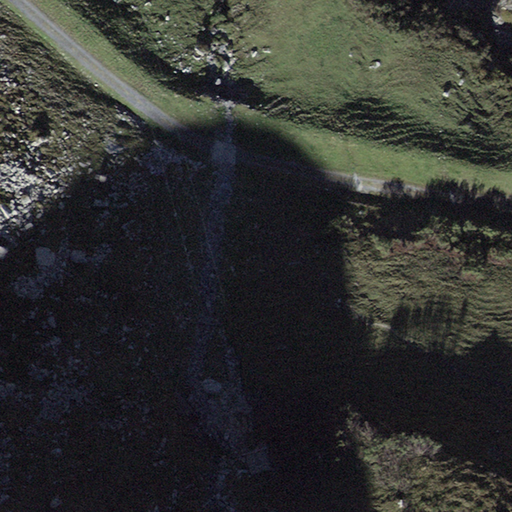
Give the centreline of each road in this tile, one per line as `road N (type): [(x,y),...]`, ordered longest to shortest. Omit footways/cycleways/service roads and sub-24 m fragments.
road 1 (track): [(17,0),(156,115),(201,144),(264,164)]
road 2 (track): [(264,164),(378,188),(511,200)]
